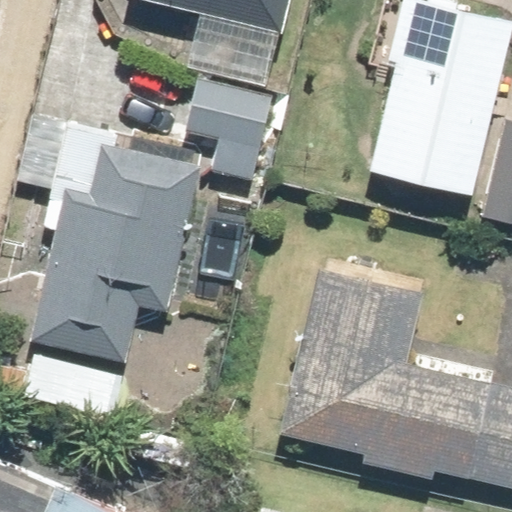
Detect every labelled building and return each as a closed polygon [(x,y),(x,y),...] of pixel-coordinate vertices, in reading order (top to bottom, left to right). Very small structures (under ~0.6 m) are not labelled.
[(221,0),(291,14),(293,0),(221,0)] [(511,42),(511,7),(478,0),(409,0),(372,161),(480,186),(511,42)] [(0,195),(27,68),(0,61),(0,195)] [(280,93),(204,75),(191,130),(227,138),(220,168),(261,178),(280,93)] [(168,302),(185,218),(193,220),(209,144),(184,139),(39,109),(25,179),(55,185),(47,220),(64,224),(41,336),(128,354),(140,297),(168,302)] [(511,116),(507,115),(486,208),(511,213),(511,116)] [(370,442),(365,462),(429,478),(434,458),(511,477),(511,379),(416,356),(435,283),(331,257),(291,423),(370,442)] [(115,365),(66,349),(60,367),(31,357),(21,386),(100,411),(115,365)] [(165,511),(0,455),(0,511),(165,511)] [(317,511),(270,501),(268,511),(317,511)]
